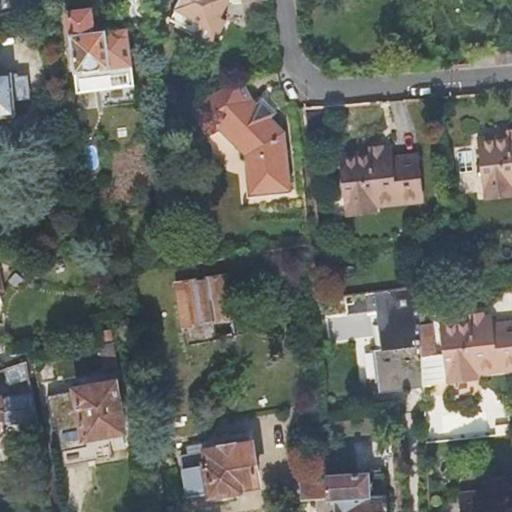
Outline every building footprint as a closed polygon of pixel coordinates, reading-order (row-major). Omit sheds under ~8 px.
[(64,0),(58,0),(57,1),(59,17),(67,16),(64,0)] [(150,0),(124,0),(128,29),(153,25),(150,0)] [(184,0),(179,10),(205,22),(199,37),(218,46),(229,23),(223,20),(231,3),(237,5),(267,0),(184,0)] [(173,25),(199,37),(205,22),(179,10),(173,25)] [(90,13),(67,16),(75,76),(78,95),(101,92),(135,87),(133,66),(128,30),(108,33),(108,31),(93,32),(90,13)] [(471,57),(496,55),(493,24),(468,26),(471,57)] [(25,67),(0,70),(0,112),(33,109),(31,93),(46,91),(43,72),(35,73),(34,69),(26,70),(25,67)] [(240,77),(192,104),(210,135),(223,127),(248,151),(252,184),(253,193),(272,191),(293,189),(287,133),(272,118),(277,113),(263,100),(259,104),(253,99),(240,77)] [(135,87),(101,92),(104,109),(138,104),(135,87)] [(511,134),(478,138),(485,182),(505,179),(506,187),(511,186),(511,134)] [(340,156),(347,200),(367,197),(368,206),(421,201),(419,183),(425,182),(421,154),(393,158),(392,149),(340,156)] [(505,179),(485,182),(486,190),(506,187),(505,179)] [(367,197),(347,200),(348,208),(368,206),(367,197)] [(225,277),(178,283),(183,325),(231,319),(225,277)] [(418,289),(375,293),(376,306),(383,306),(383,309),(390,309),(393,347),(385,348),(377,348),(380,392),(410,390),(424,389),(418,289)] [(376,306),(375,293),(351,296),(352,307),(376,306)] [(351,296),(319,299),(320,309),(352,307),(351,296)] [(383,309),(385,348),(393,347),(390,309),(383,309)] [(441,324),(446,368),(465,365),(466,373),(497,369),(497,374),(511,371),(511,324),(495,327),(494,318),(441,324)] [(117,349),(105,350),(108,370),(120,368),(117,349)] [(12,376),(30,374),(27,361),(11,366),(12,376)] [(465,365),(446,368),(447,376),(466,373),(465,365)] [(447,381),(497,374),(497,369),(466,373),(447,376),(447,381)] [(121,384),(80,391),(88,442),(129,435),(121,384)] [(410,390),(425,403),(424,389),(410,390)] [(39,424),(33,395),(0,398),(0,442),(6,436),(5,427),(39,424)] [(195,449),(186,450),(191,493),(213,490),(213,495),(241,492),(241,488),(262,486),(257,437),(195,444),(195,449)] [(328,475),(328,476),(331,497),(318,498),(319,511),(387,511),(385,470),(328,475)] [(331,497),(328,476),(303,478),(303,500),(318,498),(331,497)] [(458,492),(460,511),(511,511),(511,477),(485,480),(486,489),(458,492)]
